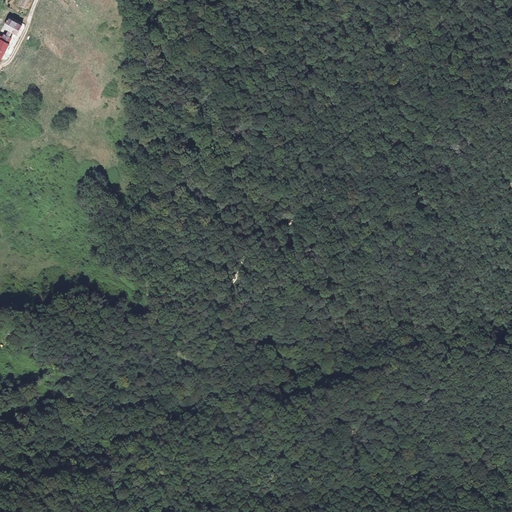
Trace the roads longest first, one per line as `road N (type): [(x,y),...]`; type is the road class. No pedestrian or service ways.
road 1 (track): [(222,306),(236,260),(214,185),(252,89),(255,54),(239,0)]
road 2 (track): [(416,128),(316,184),(290,214),(282,235),(289,271),(276,288),(222,306)]
road 3 (track): [(143,295),(147,332),(176,357),(187,357),(222,306)]
road 4 (track): [(511,85),(504,117),(463,145),(432,142),(416,128)]
road 5 (track): [(416,128),(401,95),(398,0)]
